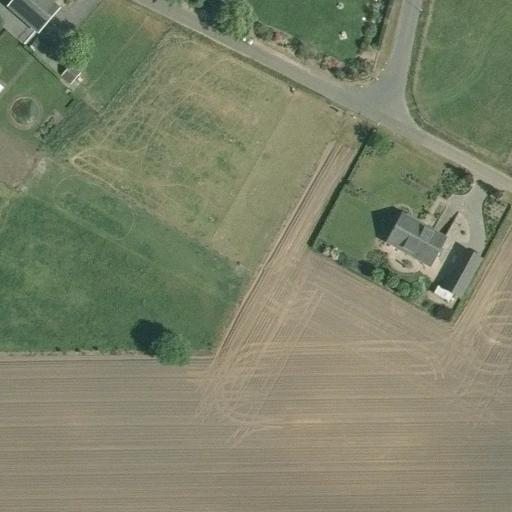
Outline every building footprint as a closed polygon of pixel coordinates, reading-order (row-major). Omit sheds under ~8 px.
[(37,31),(57,9),(47,0),(14,0),(9,6),(37,31)] [(80,73),(70,65),(61,75),(71,84),(76,78),(77,77),(80,73)] [(430,265),(444,239),(401,216),(387,241),(430,265)] [(459,297),(480,259),(464,250),(443,289),(452,294),(459,297)] [(452,294),(443,289),(438,286),(433,294),(447,302),(452,294)]
